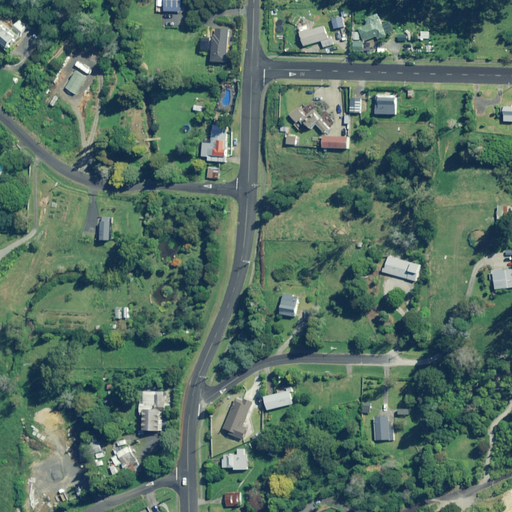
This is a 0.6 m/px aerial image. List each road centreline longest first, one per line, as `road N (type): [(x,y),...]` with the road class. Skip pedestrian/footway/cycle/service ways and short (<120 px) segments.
road 1 (residential): [(246,190),(96,183),(40,153),(0,116)]
road 2 (unclassified): [(511,76),(251,68)]
road 3 (residential): [(190,403),(236,278),(246,190)]
road 4 (residential): [(190,403),(266,362),(388,359)]
road 5 (residential): [(246,190),(251,68)]
